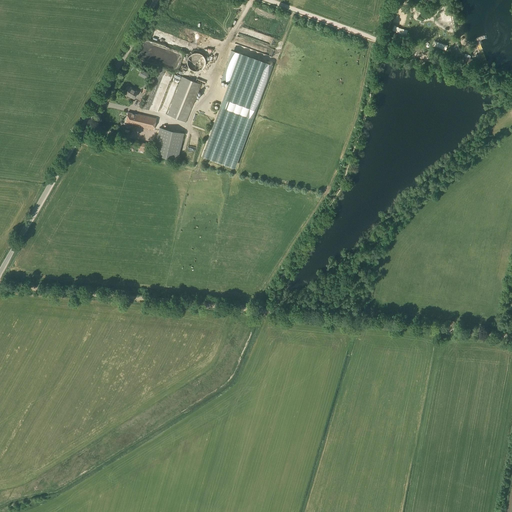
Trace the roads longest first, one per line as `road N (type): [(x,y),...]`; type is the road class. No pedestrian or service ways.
road 1 (track): [(511,336),(0,287)]
road 2 (tertiary): [(0,271),(155,0)]
road 3 (track): [(511,86),(264,0)]
